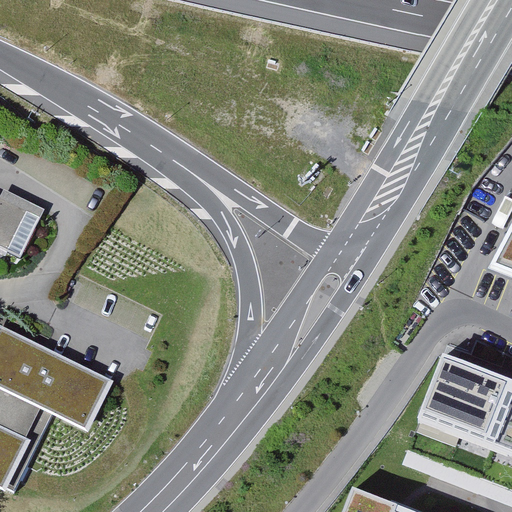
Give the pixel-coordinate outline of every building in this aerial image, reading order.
[(0,250),(16,259),(40,214),(1,193),(0,197),(0,250)] [(511,235),(491,273),(511,280),(511,235)] [(110,388),(2,334),(0,337),(0,493),(8,498),(50,416),(87,434),(110,388)] [(511,384),(450,363),(429,423),(511,451),(511,384)] [(410,511),(361,495),(355,511),(410,511)]
